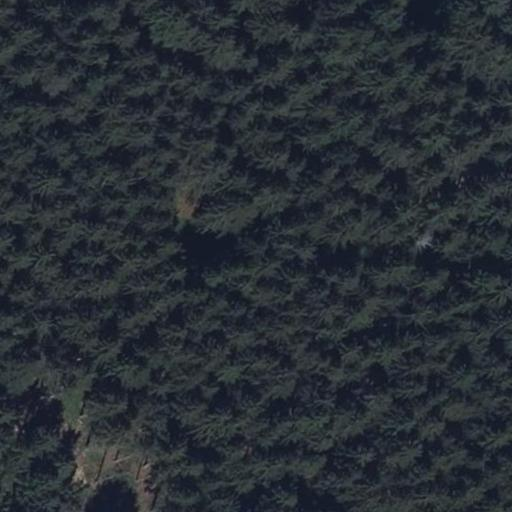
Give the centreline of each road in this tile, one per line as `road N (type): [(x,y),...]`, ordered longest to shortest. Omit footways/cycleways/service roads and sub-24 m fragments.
road 1 (track): [(511,189),(384,0)]
road 2 (track): [(0,404),(77,511)]
